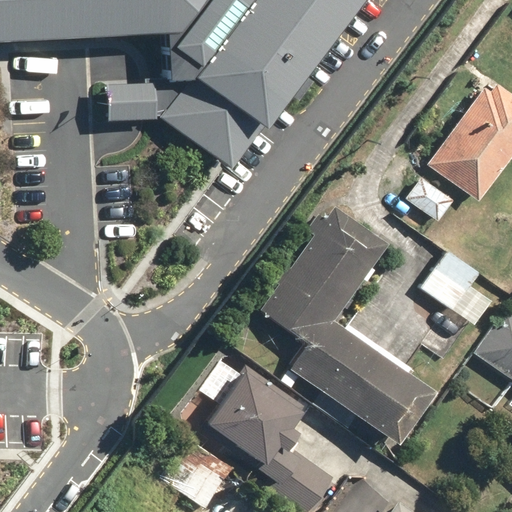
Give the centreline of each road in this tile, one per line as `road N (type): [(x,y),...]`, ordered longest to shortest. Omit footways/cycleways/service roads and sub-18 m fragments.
road 1 (residential): [(436,0),(149,363)]
road 2 (residential): [(149,363),(36,511)]
road 3 (residential): [(0,264),(149,363)]
